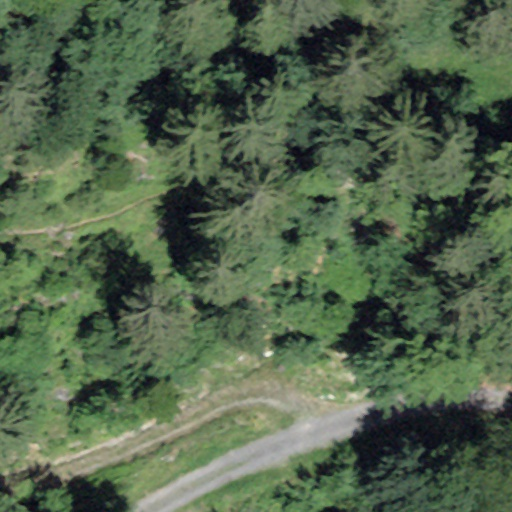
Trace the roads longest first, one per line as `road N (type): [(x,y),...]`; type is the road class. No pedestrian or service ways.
road 1 (residential): [(511,401),(420,400),(342,419),(146,511)]
road 2 (track): [(342,419),(279,392),(235,400),(119,451),(0,486)]
